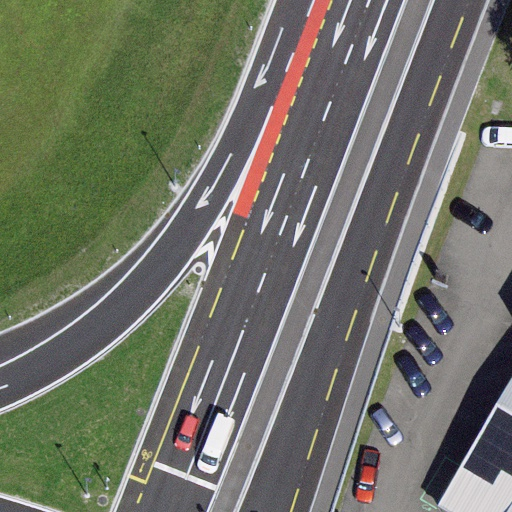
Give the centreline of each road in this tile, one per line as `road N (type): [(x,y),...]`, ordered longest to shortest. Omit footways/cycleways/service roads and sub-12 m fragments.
road 1 (primary): [(371,0),(173,511)]
road 2 (primary): [(264,511),(455,0)]
road 3 (motorway): [(302,0),(292,8),(235,157),(173,255),(99,331),(0,392)]
